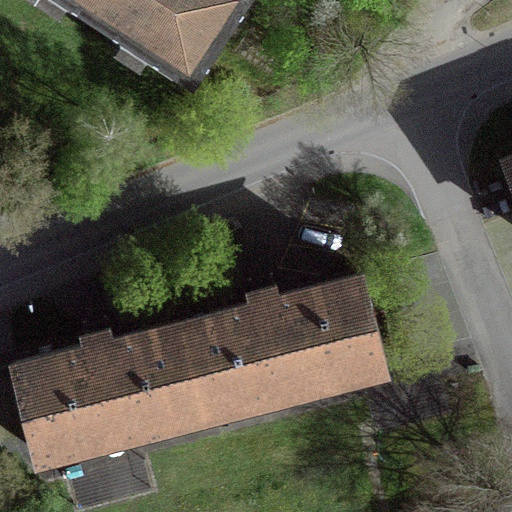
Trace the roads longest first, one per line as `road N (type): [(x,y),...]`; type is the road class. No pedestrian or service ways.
road 1 (residential): [(394,99),(0,265)]
road 2 (residential): [(511,396),(394,99)]
road 3 (residential): [(452,0),(395,46),(387,67),(394,99)]
road 4 (residential): [(511,52),(394,99)]
